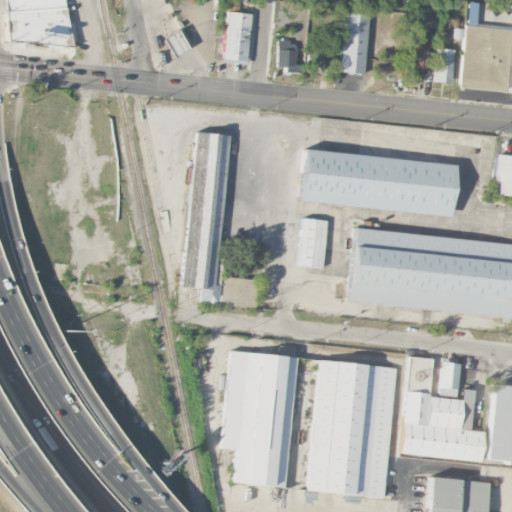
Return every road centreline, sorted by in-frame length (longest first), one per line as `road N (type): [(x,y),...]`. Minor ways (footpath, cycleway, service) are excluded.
road 1 (primary): [(0,67),(511,121)]
road 2 (residential): [(511,353),(173,314)]
road 3 (motorway): [(172,511),(91,409),(23,274)]
road 4 (motorway): [(141,511),(72,432),(0,303)]
road 5 (motorway): [(97,499),(55,447),(0,348)]
road 6 (motorway): [(0,396),(79,511)]
